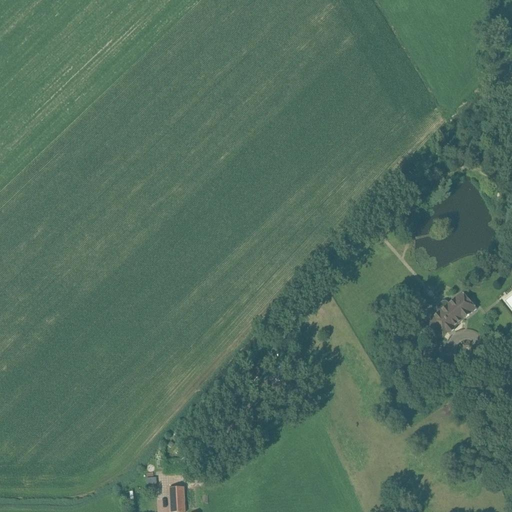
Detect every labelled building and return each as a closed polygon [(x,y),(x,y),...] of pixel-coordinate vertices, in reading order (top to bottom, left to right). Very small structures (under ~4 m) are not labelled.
[(511,289),(503,296),(511,309),(511,289)] [(477,309),(470,302),(462,293),(421,327),(432,340),(439,334),(442,338),(477,309)] [(419,352),(428,363),(436,357),(427,345),(419,352)] [(166,471),(185,470),(184,457),(180,458),(180,459),(166,461),(166,471)] [(184,511),(183,489),(169,489),(169,511),(184,511)]
